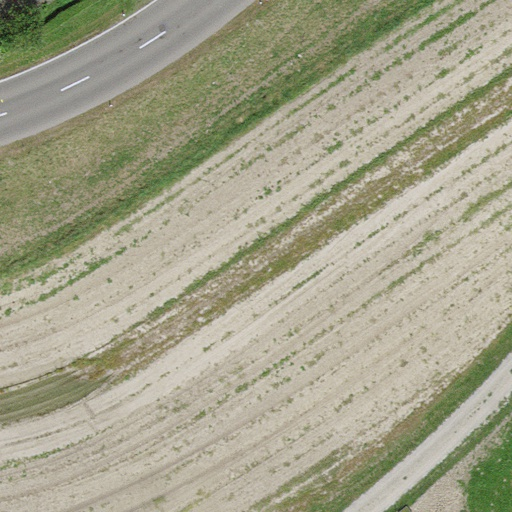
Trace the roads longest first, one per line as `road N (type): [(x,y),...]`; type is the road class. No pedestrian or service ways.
road 1 (tertiary): [(200,0),(115,69),(0,111)]
road 2 (track): [(511,371),(362,511)]
